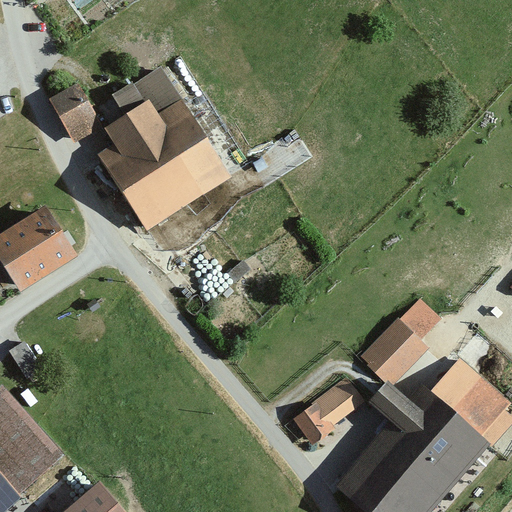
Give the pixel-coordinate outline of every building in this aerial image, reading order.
[(173,84),(172,85),(161,67),(134,84),(132,82),(111,95),(124,115),(145,102),(149,99),(158,113),(182,98),(173,84)] [(49,98),(74,143),(103,127),(79,82),(49,98)] [(114,144),(98,155),(146,231),(232,177),(182,98),(158,113),(149,99),(145,102),(124,115),(104,128),(114,144)] [(261,158),(252,163),(258,173),(267,167),(261,158)] [(62,230),(61,231),(46,206),(0,234),(0,260),(20,293),(77,257),(79,256),(62,230)] [(360,356),(368,364),(367,365),(390,388),(429,349),(421,340),(442,319),(421,298),(400,319),(398,318),(360,356)] [(503,312),(496,306),(491,312),(498,318),(503,312)] [(511,403),(459,358),(431,391),(425,386),(411,401),(388,380),(369,402),(392,423),(336,487),(365,511),(432,511),(490,446),(492,448),(511,425),(511,415),(506,411),(511,403)] [(293,419),(312,445),(336,429),(334,425),(365,403),(347,377),(310,403),(312,406),(293,419)] [(0,511),(4,511),(21,498),(19,496),(65,456),(2,385),(0,386),(0,511)] [(64,511),(125,511),(100,482),(64,511)] [(473,494),(478,497),(484,490),(479,487),(473,494)] [(465,511),(475,511),(480,508),(475,503),(465,511)]
